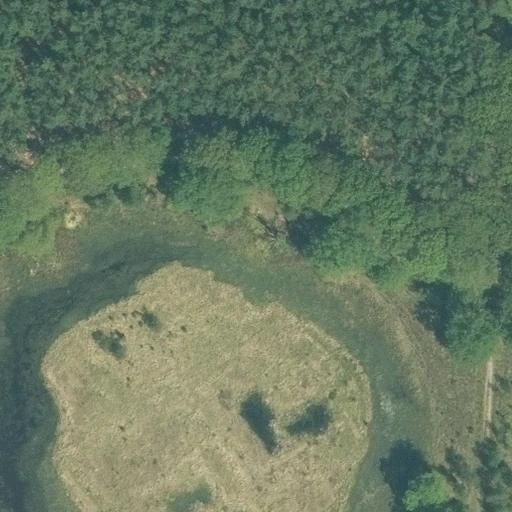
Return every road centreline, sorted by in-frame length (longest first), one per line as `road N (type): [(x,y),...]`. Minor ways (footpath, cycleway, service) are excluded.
road 1 (track): [(0,211),(77,169),(159,155),(240,159),(287,174),(369,222),(493,271),(511,268)]
road 2 (track): [(479,511),(509,0)]
